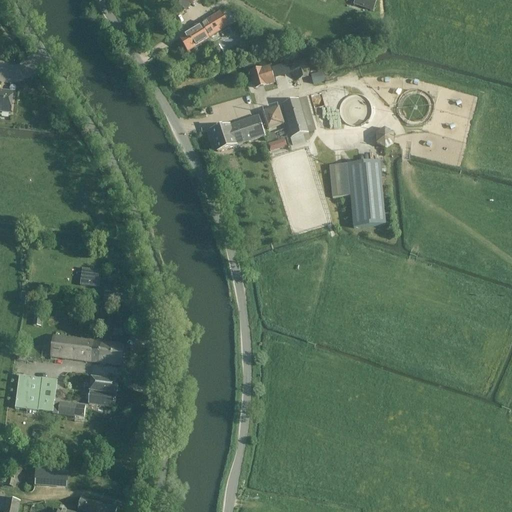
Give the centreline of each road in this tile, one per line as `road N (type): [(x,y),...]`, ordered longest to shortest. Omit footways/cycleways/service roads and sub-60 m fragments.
road 1 (unclassified): [(154,511),(170,389),(152,265),(91,128),(8,0)]
road 2 (unclassified): [(229,511),(246,407),(234,267),(200,175),(96,0)]
